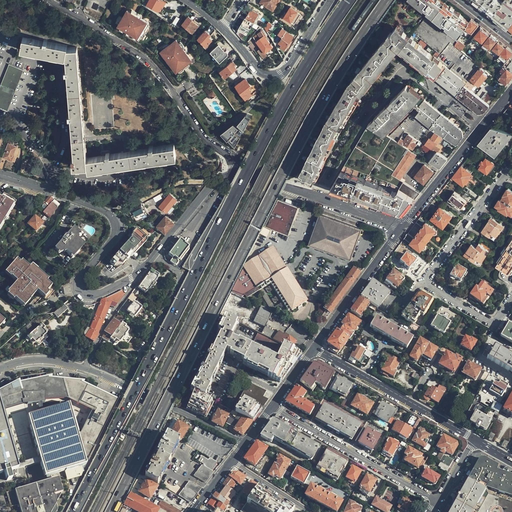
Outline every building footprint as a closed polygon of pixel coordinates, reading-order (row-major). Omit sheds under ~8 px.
[(164,1),(161,0),(148,0),(146,4),(158,11),(164,1)] [(273,10),(279,0),(261,0),(260,2),(273,10)] [(466,28),(469,24),(462,19),(463,18),(449,6),(440,0),(414,0),(461,37),(466,28)] [(486,11),(492,16),(502,3),(498,0),(484,0),(480,6),(486,11)] [(502,3),(492,16),(500,22),(508,28),(511,23),(511,5),(505,0),(502,3)] [(284,17),(298,25),(304,13),(290,6),(284,17)] [(128,8),(127,10),(148,24),(137,40),(141,42),(151,25),(148,23),(149,22),(128,8)] [(250,11),(246,18),(253,23),(258,15),(257,15),(259,13),(252,9),(251,11),(250,11)] [(148,24),(127,10),(123,16),(116,26),(137,40),(148,24)] [(123,16),(119,14),(113,24),(116,26),(123,16)] [(197,25),(191,20),(192,19),(188,16),(181,24),(192,32),(197,25)] [(253,23),(246,18),(242,25),(244,26),(248,29),(250,30),(253,23)] [(475,22),(471,19),(469,24),(466,28),(472,33),(479,25),(475,22)] [(456,95),(464,86),(467,82),(397,27),(391,35),(390,34),(349,86),(361,96),(397,49),(399,51),(401,50),(425,69),(424,70),(456,95)] [(475,37),(483,44),(489,35),(486,33),(481,29),(475,37)] [(211,39),(207,35),(209,33),(205,30),(197,38),(205,46),(211,39)] [(273,47),(262,31),(254,37),(265,53),(273,47)] [(294,36),(289,33),(287,31),(279,43),(282,45),(281,47),(285,50),(294,36)] [(484,44),(491,49),(497,42),(493,39),(490,36),(484,44)] [(178,38),(175,40),(191,60),(176,72),(178,75),(196,62),(178,38)] [(72,167),(87,166),(78,47),(68,47),(68,46),(48,43),(48,42),(44,41),(44,43),(23,40),(22,52),(66,58),(67,68),(63,69),(63,77),(68,77),(71,112),(66,112),(67,120),(71,120),(72,121),(74,156),(72,156),(72,167)] [(191,60),(175,40),(169,45),(160,52),(176,72),(191,60)] [(455,46),(462,51),(466,45),(459,40),(455,46)] [(166,42),(158,48),(160,52),(169,45),(166,42)] [(493,49),(499,55),(505,48),(502,45),(498,42),(493,49)] [(227,53),(227,52),(226,52),(226,51),(225,51),(223,51),(218,45),(211,51),(219,61),(226,55),(227,54),(227,53)] [(511,59),(511,50),(507,47),(499,57),(502,59),(504,57),(508,60),(510,58),(511,59)] [(224,78),(236,69),(234,65),(235,64),(232,61),(219,71),(224,78)] [(0,109),(4,111),(21,71),(7,66),(0,81),(0,109)] [(479,86),(488,75),(483,72),(484,71),(481,68),(471,80),(479,86)] [(508,84),(511,80),(504,74),(503,75),(499,80),(507,86),(508,84)] [(249,87),(251,87),(251,86),(245,78),(239,83),(240,84),(237,88),(245,99),(254,93),(251,90),(249,87)] [(490,106),(464,86),(456,95),(457,97),(461,100),(479,114),(485,113),(490,106)] [(340,130),(360,96),(347,88),(327,122),(340,130)] [(419,119),(430,128),(442,114),(423,98),(422,100),(414,92),(413,93),(409,88),(369,125),(387,135),(415,109),(422,115),(419,119)] [(487,102),(491,97),(486,93),(481,98),(487,102)] [(442,114),(430,128),(435,131),(442,136),(457,145),(464,136),(464,134),(463,132),(463,129),(443,114),(442,114)] [(232,126),(220,136),(227,143),(228,142),(234,149),(250,119),(245,117),(235,128),(232,126)] [(316,174),(340,130),(327,123),(299,175),(298,176),(306,180),(306,179),(313,182),(314,180),(317,175),(316,174)] [(511,133),(492,128),(480,143),(496,155),(511,135),(511,133)] [(435,131),(431,138),(436,142),(438,142),(442,136),(435,131)] [(422,142),(409,134),(407,137),(404,143),(413,149),(416,144),(418,146),(421,145),(422,142)] [(402,136),(398,143),(403,146),(404,143),(407,137),(406,137),(405,138),(402,136)] [(429,137),(425,144),(432,148),(436,142),(431,138),(429,137)] [(9,143),(7,149),(6,151),(4,157),(12,160),(15,161),(20,149),(16,148),(17,146),(9,143)] [(93,160),(87,166),(88,170),(88,171),(177,156),(175,144),(155,147),(154,143),(146,144),(146,148),(117,153),(116,149),(110,150),(111,154),(93,157),(93,160)] [(432,148),(425,144),(422,149),(430,154),(433,149),(432,148)] [(401,179),(417,154),(409,148),(392,174),(401,179)] [(444,163),(448,158),(437,152),(429,162),(439,169),(444,163)] [(36,164),(35,168),(47,172),(40,159),(32,156),(31,161),(36,164)] [(413,188),(393,174),(388,182),(350,158),(333,186),(332,188),(344,193),(355,197),(373,203),(381,206),(382,203),(395,207),(403,210),(407,209),(416,198),(420,193),(413,188)] [(488,174),(495,163),(491,161),(487,158),(484,162),(483,161),(481,164),(482,165),(480,169),(488,174)] [(474,171),(465,164),(462,167),(471,174),(474,171)] [(425,165),(419,172),(416,177),(424,183),(429,178),(434,172),(425,165)] [(47,172),(35,168),(29,166),(27,172),(45,178),(47,172)] [(471,174),(462,167),(454,178),(464,185),(471,176),(470,176),(471,174)] [(416,184),(413,188),(420,193),(421,193),(424,190),(416,184)] [(511,190),(509,188),(505,195),(502,200),(501,199),(497,205),(501,207),(500,208),(508,214),(509,212),(511,214),(511,190)] [(468,201),(455,191),(448,201),(461,210),(468,201)] [(169,195),(159,207),(161,208),(166,213),(176,200),(169,195)] [(49,196),(43,203),(44,205),(45,203),(48,205),(52,199),(49,196)] [(0,224),(13,203),(3,197),(0,201),(0,200),(0,224)] [(155,204),(152,199),(143,204),(145,207),(148,206),(149,207),(155,204)] [(278,199),(264,225),(288,234),(298,207),(278,199)] [(49,217),(58,208),(52,202),(43,212),(49,217)] [(146,215),(141,205),(131,211),(135,219),(138,220),(146,215)] [(453,216),(441,207),(433,218),(445,227),(453,216)] [(350,259),(361,229),(319,214),(308,244),(350,259)] [(166,233),(174,223),(166,216),(158,226),(166,233)] [(36,231),(42,223),(35,217),(28,224),(36,231)] [(409,233),(405,239),(411,243),(412,242),(421,249),(422,250),(423,250),(423,251),(424,251),(425,250),(426,250),(426,249),(427,249),(427,248),(427,247),(427,246),(426,245),(433,234),(434,235),(435,235),(435,236),(436,236),(437,235),(438,235),(438,234),(439,233),(439,232),(439,231),(438,231),(438,230),(438,229),(427,222),(428,222),(421,217),(417,222),(423,227),(421,230),(420,230),(419,232),(417,234),(418,235),(415,238),(409,233)] [(495,241),(505,226),(493,219),(491,222),(490,221),(482,232),(495,241)] [(75,236),(77,233),(76,232),(72,228),(70,231),(67,234),(70,236),(67,239),(65,237),(61,241),(62,242),(54,250),(56,252),(58,253),(61,250),(62,250),(63,254),(63,255),(65,254),(68,256),(81,242),(78,240),(78,238),(74,237),(75,236)] [(136,253),(144,244),(142,242),(146,236),(136,228),(131,234),(132,235),(129,238),(131,240),(111,264),(115,268),(119,263),(122,265),(134,251),(136,253)] [(175,235),(171,241),(176,245),(180,239),(175,235)] [(180,239),(176,245),(169,254),(173,257),(174,257),(178,260),(188,247),(184,244),(185,242),(180,239)] [(509,274),(511,270),(511,241),(504,253),(505,255),(497,266),(509,274)] [(84,245),(81,242),(68,256),(71,259),(84,245)] [(482,262),(489,251),(479,244),(477,247),(472,244),(464,255),(474,262),(477,258),(482,262)] [(245,264),(244,267),(256,287),(268,280),(273,288),(276,286),(291,311),(299,306),(306,301),(278,256),(272,247),(268,250),(266,248),(261,251),(263,253),(260,255),(258,251),(255,253),(254,256),(255,258),(245,264)] [(417,260),(418,258),(418,257),(415,255),(414,255),(413,257),(412,256),(411,257),(407,253),(401,262),(405,265),(405,266),(410,269),(412,266),(413,266),(417,261),(417,260)] [(52,285),(33,269),(32,271),(24,264),(23,266),(19,263),(18,264),(14,261),(6,271),(17,281),(8,291),(23,305),(37,290),(43,295),(52,285)] [(461,281),(467,272),(457,266),(455,270),(454,270),(450,276),(456,279),(457,278),(461,281)] [(243,268),(233,287),(246,294),(255,288),(243,268)] [(323,317),(326,319),(360,273),(353,268),(324,308),(327,310),(323,317)] [(151,270),(138,288),(141,291),(145,294),(146,292),(147,293),(148,291),(149,292),(151,289),(151,288),(150,288),(151,287),(153,289),(156,284),(154,283),(155,282),(155,283),(158,279),(157,279),(158,277),(157,277),(158,276),(158,275),(151,270)] [(397,290),(405,278),(394,270),(386,282),(397,290)] [(368,288),(362,297),(378,308),(390,293),(374,281),(368,288)] [(489,297),(493,291),(482,283),(478,288),(476,287),(470,295),(483,304),(488,296),(489,297)] [(136,287),(132,294),(136,297),(141,291),(138,288),(136,287)] [(125,294),(122,290),(106,298),(101,301),(90,330),(85,337),(94,342),(97,336),(97,335),(98,335),(98,332),(99,332),(99,330),(99,329),(100,328),(110,306),(114,308),(125,294)] [(245,297),(232,290),(220,314),(224,316),(240,324),(258,333),(291,349),(296,342),(280,330),(277,334),(265,328),(272,312),(248,298),(245,297)] [(418,333),(419,331),(423,325),(422,326),(415,322),(420,312),(424,315),(433,299),(420,292),(402,317),(404,318),(404,319),(410,323),(411,322),(413,324),(411,328),(418,333)] [(375,311),(377,308),(361,299),(358,303),(355,307),(364,313),(368,307),(375,311)] [(141,308),(137,305),(133,302),(126,312),(130,315),(133,317),(134,317),(141,308)] [(64,306),(64,305),(54,314),(58,318),(68,309),(64,306)] [(346,319),(343,324),(345,325),(354,331),(361,322),(349,314),(346,319)] [(111,337),(120,325),(122,323),(124,320),(119,316),(115,321),(106,333),(111,337)] [(228,354),(244,361),(251,347),(233,338),(240,324),(224,316),(217,330),(221,332),(210,354),(211,355),(211,356),(209,355),(208,356),(209,357),(203,368),(202,370),(204,371),(203,372),(202,371),(196,382),(195,382),(191,390),(196,393),(206,398),(211,388),(209,387),(227,351),(229,352),(228,354)] [(451,323),(438,316),(432,326),(436,329),(435,329),(440,332),(444,334),(451,323)] [(407,348),(413,338),(405,333),(406,332),(402,330),(402,332),(387,323),(388,322),(385,320),(384,321),(376,317),(370,327),(374,330),(375,329),(385,335),(384,336),(387,337),(392,340),(393,339),(403,345),(402,346),(407,348)] [(511,324),(509,322),(501,336),(511,342),(511,324)] [(122,323),(120,325),(111,337),(106,333),(102,338),(108,342),(108,343),(110,339),(113,342),(115,340),(119,342),(119,343),(120,342),(127,332),(128,331),(128,330),(124,328),(125,326),(122,323)] [(43,330),(44,328),(41,324),(26,337),(29,341),(30,341),(31,340),(34,343),(35,343),(46,334),(45,333),(43,330)] [(342,329),(340,332),(349,339),(354,331),(345,325),(342,329)] [(423,325),(419,331),(423,334),(427,328),(423,325)] [(340,332),(337,331),(332,338),(328,343),(332,346),(329,349),(329,350),(338,355),(349,339),(340,332)] [(129,334),(127,332),(120,342),(122,344),(124,344),(126,344),(131,338),(131,336),(130,335),(129,334)] [(293,365),(301,354),(291,349),(258,333),(255,340),(280,353),(277,360),(251,347),(244,361),(243,364),(252,368),(280,382),(293,365)] [(35,343),(38,346),(40,344),(48,337),(46,334),(35,343)] [(475,346),(477,343),(476,342),(472,339),(471,340),(466,337),(463,342),(464,342),(462,346),(471,351),(474,346),(475,346)] [(423,356),(424,354),(429,344),(430,344),(420,339),(411,357),(418,361),(421,355),(423,356)] [(511,356),(490,343),(483,355),(511,371),(511,356)] [(437,351),(440,352),(443,347),(440,345),(439,347),(438,349),(436,348),(429,344),(424,354),(432,359),(437,351)] [(353,353),(349,361),(353,363),(355,359),(359,362),(365,350),(359,347),(355,353),(353,353)] [(440,352),(439,354),(444,356),(439,365),(440,365),(441,367),(443,368),(445,368),(455,373),(462,359),(457,356),(456,358),(453,356),(453,355),(447,352),(448,350),(443,347),(440,352)] [(399,370),(403,363),(393,358),(393,359),(389,357),(382,370),(394,377),(397,372),(399,373),(400,371),(399,370)] [(475,380),(481,369),(479,368),(468,362),(463,373),(475,380)] [(319,366),(313,363),(312,363),(299,382),(311,389),(315,382),(325,388),(333,374),(323,368),(321,367),(319,366)] [(420,380),(423,375),(415,371),(412,376),(420,380)] [(481,379),(485,381),(489,374),(485,372),(481,379)] [(489,374),(485,381),(493,386),(490,390),(502,397),(508,385),(489,374)] [(336,377),(332,384),(334,385),(332,388),(338,391),(337,393),(345,398),(351,386),(346,383),(347,381),(343,379),(342,380),(336,377)] [(0,406),(2,412),(33,403),(37,401),(63,399),(88,411),(77,434),(75,435),(82,458),(86,457),(113,402),(77,384),(77,382),(45,380),(45,379),(14,386),(14,385),(0,392),(0,406)] [(234,412),(253,422),(262,410),(261,409),(263,406),(268,400),(263,397),(266,391),(249,383),(234,412)] [(439,402),(446,389),(439,385),(437,389),(433,386),(431,388),(430,387),(424,397),(426,397),(426,399),(428,400),(429,399),(430,400),(431,398),(439,402)] [(305,392),(296,386),(286,402),(286,403),(296,409),(299,410),(301,412),(307,415),(312,406),(307,403),(308,402),(301,398),(305,392)] [(206,398),(196,393),(189,406),(202,412),(209,399),(206,398)] [(366,415),(373,404),(372,404),(373,402),(367,399),(360,395),(359,397),(357,395),(351,406),(366,415)] [(188,410),(207,420),(215,403),(209,399),(202,412),(189,406),(188,410)] [(376,409),(377,410),(380,412),(377,417),(386,422),(389,418),(390,419),(395,410),(381,403),(381,404),(380,403),(376,409)] [(45,475),(84,463),(82,458),(75,435),(66,404),(40,412),(37,413),(27,416),(45,475)] [(352,440),(360,426),(324,405),(316,419),(321,422),(322,423),(324,424),(333,429),(335,430),(337,431),(344,435),(346,436),(348,437),(352,440)] [(2,412),(0,406),(0,473),(5,472),(3,467),(8,466),(9,471),(18,469),(16,464),(2,412)] [(486,429),(494,414),(490,412),(486,417),(481,415),(484,409),(480,406),(472,421),(477,424),(476,425),(476,426),(476,427),(477,428),(478,428),(480,428),(480,427),(480,426),(486,429)] [(213,423),(223,428),(229,416),(229,415),(226,414),(218,410),(213,423)] [(229,415),(229,416),(240,422),(233,433),(238,435),(239,434),(243,436),(249,427),(253,422),(234,412),(231,411),(229,415)] [(169,431),(166,432),(181,441),(182,438),(183,439),(189,429),(175,420),(169,431)] [(266,429),(260,437),(270,442),(273,438),(312,459),(319,447),(312,444),(309,442),(307,441),(299,436),(297,434),(294,433),(287,429),(284,427),(283,426),(273,420),(266,429)] [(399,434),(406,423),(403,421),(402,423),(397,420),(392,430),(399,434)] [(409,424),(406,423),(399,434),(407,439),(409,436),(410,436),(412,431),(411,431),(413,428),(408,426),(409,424)] [(355,442),(363,428),(360,426),(352,440),(355,442)] [(366,429),(363,428),(355,442),(358,443),(366,429)] [(181,441),(166,432),(162,429),(152,449),(170,461),(181,441)] [(380,437),(366,429),(358,443),(364,446),(365,447),(367,449),(372,451),(380,437)] [(426,440),(429,435),(419,430),(413,440),(424,447),(424,449),(428,451),(431,446),(427,443),(428,441),(426,440)] [(457,443),(444,435),(437,446),(442,450),(441,452),(444,454),(445,451),(452,455),(457,446),(457,443)] [(400,445),(396,443),(397,441),(392,438),(391,440),(388,438),(384,446),(385,447),(381,454),(385,457),(386,456),(388,457),(390,458),(394,452),(395,452),(400,445)] [(250,452),(245,459),(255,466),(267,449),(257,442),(250,452)] [(421,456),(414,452),(415,450),(411,448),(410,449),(408,448),(401,460),(404,462),(405,461),(413,466),(418,469),(423,459),(420,458),(421,456)] [(168,465),(170,461),(152,449),(140,473),(158,484),(160,480),(159,480),(167,465),(168,465)] [(340,460),(338,459),(339,458),(337,457),(336,456),(335,458),(333,457),(334,455),(326,451),(316,468),(337,479),(347,462),(340,459),(340,460)] [(446,461),(444,464),(449,467),(453,460),(448,456),(445,461),(446,461)] [(16,464),(18,469),(41,462),(39,457),(16,464)] [(204,467),(212,472),(218,463),(210,458),(209,461),(203,457),(199,462),(203,464),(204,465),(204,466),(204,467)] [(275,465),(286,471),(290,463),(280,457),(275,465)] [(511,511),(511,478),(500,473),(495,471),(497,466),(481,457),(450,511),(511,511)] [(280,481),(286,471),(275,465),(269,475),(280,481)] [(3,467),(5,472),(7,481),(12,479),(9,471),(8,466),(3,467)] [(202,466),(200,468),(212,476),(214,473),(212,472),(204,467),(202,466)] [(355,482),(361,472),(360,471),(360,470),(359,469),(358,468),(357,470),(352,467),(345,477),(346,478),(346,479),(347,479),(348,478),(351,480),(350,481),(353,483),(353,482),(355,482)] [(212,476),(200,468),(194,476),(199,479),(206,483),(209,479),(212,476)] [(309,475),(297,468),(290,479),(294,481),(293,482),(294,484),(296,486),(298,485),(300,484),(303,486),(309,475)] [(437,482),(439,477),(429,471),(430,469),(429,468),(428,468),(427,468),(422,477),(426,480),(425,481),(427,482),(428,483),(429,481),(434,484),(435,481),(437,482)] [(236,483),(241,486),(246,478),(239,474),(232,474),(230,476),(229,478),(236,483)] [(374,485),(375,482),(375,479),(373,477),(373,476),(372,475),(370,474),(368,477),(366,476),(359,489),(362,491),(363,490),(371,494),(376,486),(374,485)] [(51,511),(59,501),(56,492),(62,490),(58,475),(5,490),(10,511),(51,511)] [(230,490),(236,483),(229,478),(227,481),(223,485),(229,489),(230,490)] [(151,499),(158,488),(147,481),(140,493),(151,499)] [(163,487),(177,495),(181,489),(177,487),(176,487),(174,487),(172,487),(170,486),(169,485),(168,484),(167,482),(167,481),(166,481),(163,487)] [(180,497),(190,503),(197,494),(201,489),(195,485),(190,482),(180,497)] [(248,487),(245,492),(251,496),(258,486),(252,482),(248,487)] [(335,511),(336,511),(341,502),(333,498),(335,495),(331,493),(329,496),(323,492),(324,489),(320,487),(318,490),(311,485),(305,495),(335,511)] [(251,496),(248,502),(263,511),(291,511),(294,509),(286,504),(284,507),(273,500),(263,493),(265,490),(259,486),(258,486),(251,496)] [(236,494),(230,490),(229,489),(226,494),(233,499),(236,494)] [(223,499),(229,504),(233,499),(226,494),(223,492),(222,494),(221,496),(224,498),(223,499)] [(158,508),(130,493),(122,508),(123,509),(121,511),(128,511),(130,508),(137,511),(158,511),(160,509),(158,508)] [(226,508),(229,504),(223,499),(216,494),(213,499),(220,503),(226,508)] [(391,511),(393,509),(391,508),(392,505),(376,496),(375,497),(375,498),(373,498),(372,500),(373,502),(371,506),(381,511),(391,511)] [(411,504),(407,502),(409,499),(404,497),(398,508),(404,511),(408,511),(409,511),(408,510),(411,504)] [(213,499),(208,504),(214,508),(215,506),(217,507),(220,503),(213,499)] [(357,507),(357,505),(349,501),(343,511),(359,511),(361,509),(357,507)] [(181,511),(161,502),(158,508),(160,509),(166,511),(181,511)] [(216,509),(219,511),(223,511),(226,508),(220,503),(217,507),(216,509)]
